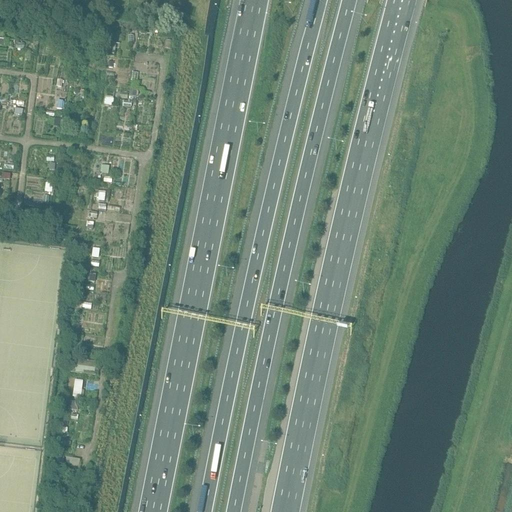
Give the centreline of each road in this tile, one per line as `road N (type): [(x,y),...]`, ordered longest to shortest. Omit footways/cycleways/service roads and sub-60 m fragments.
road 1 (motorway): [(285,511),(402,0)]
road 2 (motorway): [(320,0),(204,511)]
road 3 (motorway): [(234,511),(349,0)]
road 4 (motorway): [(253,0),(150,511)]
road 5 (track): [(79,511),(114,289)]
road 6 (track): [(511,311),(455,511)]
